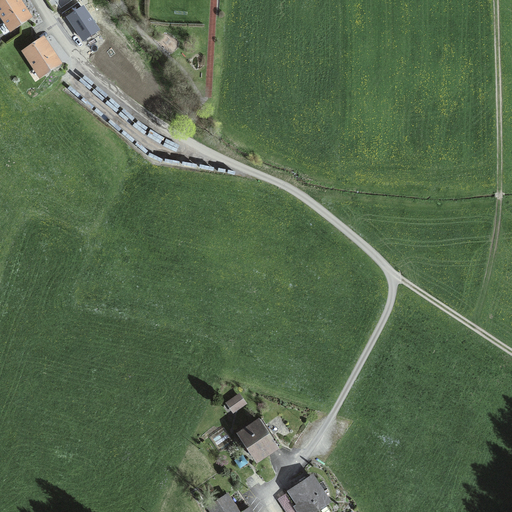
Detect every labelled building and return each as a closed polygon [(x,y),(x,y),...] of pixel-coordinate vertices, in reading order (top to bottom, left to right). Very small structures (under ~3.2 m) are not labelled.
[(0,0),(0,12),(10,28),(29,16),(17,0),(0,0)] [(100,30),(83,5),(66,17),(83,42),(100,30)] [(19,43),(40,75),(59,63),(43,39),(37,43),(32,35),(19,43)] [(231,400),(237,408),(244,403),(239,395),(231,400)] [(239,433),(257,460),(280,445),(262,418),(239,433)] [(311,476),(286,493),(298,511),(311,511),(328,501),(322,492),(328,489),(323,481),(317,485),(311,476)] [(237,511),(226,495),(209,506),(213,511),(252,511),(249,507),(242,511),(237,511)]
